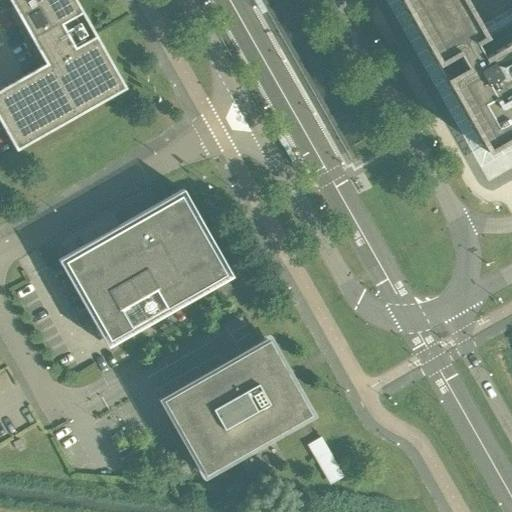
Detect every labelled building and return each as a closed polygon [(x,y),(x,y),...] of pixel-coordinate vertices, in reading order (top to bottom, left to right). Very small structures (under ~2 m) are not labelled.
[(44,63),(41,64),(0,87),(0,124),(15,150),(124,88),(74,0),(8,0),(12,6),(9,8),(28,42),(31,40),(44,63)] [(511,0),(398,0),(434,63),(454,52),(463,67),(443,78),(484,150),(511,134),(511,0)] [(159,207),(98,242),(63,261),(108,340),(154,314),(224,274),(180,195),(159,207)] [(261,343),(244,353),(161,400),(204,474),(224,462),(250,448),(257,444),(300,419),(306,416),(309,414),(267,340),(261,343)] [(323,435),(309,442),(330,482),(344,475),(323,435)]
